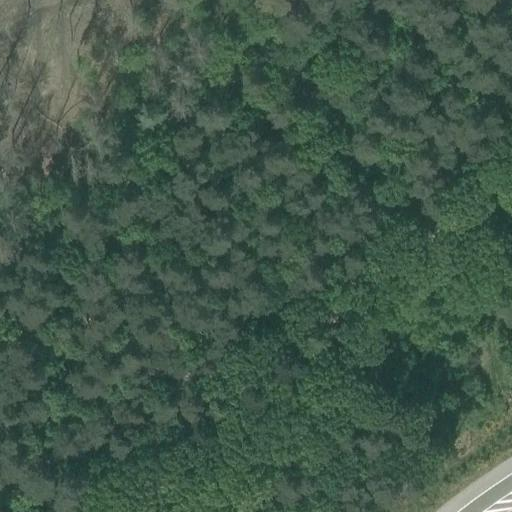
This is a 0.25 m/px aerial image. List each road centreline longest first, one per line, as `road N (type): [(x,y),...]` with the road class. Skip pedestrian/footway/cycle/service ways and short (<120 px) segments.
road 1 (track): [(115,511),(511,170)]
road 2 (track): [(430,241),(247,30)]
